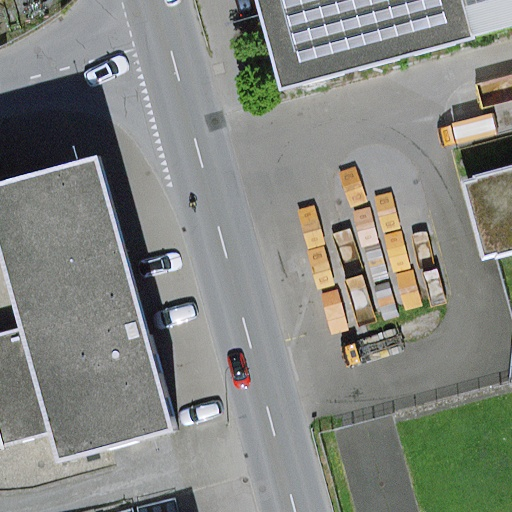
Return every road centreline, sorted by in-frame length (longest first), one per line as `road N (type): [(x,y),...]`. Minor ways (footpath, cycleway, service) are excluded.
road 1 (tertiary): [(295,511),(169,40)]
road 2 (residential): [(0,90),(169,40)]
